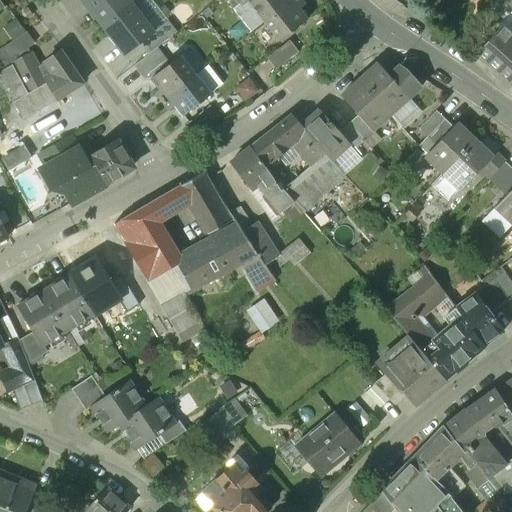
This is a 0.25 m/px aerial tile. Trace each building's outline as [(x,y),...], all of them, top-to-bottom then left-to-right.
[(83,0),(83,1),(102,25),(130,3),(133,0),(83,0)] [(252,0),(249,3),(264,22),(292,0),(252,0)] [(302,0),(292,0),(264,22),(279,42),(308,19),(300,9),(306,4),(302,0)] [(102,25),(125,55),(140,43),(153,33),(130,3),(102,25)] [(153,33),(140,43),(148,54),(157,48),(176,33),(168,22),(153,33)] [(511,34),(511,35),(501,25),(475,55),(487,66),(489,65),(509,83),(511,79),(511,34)] [(25,33),(0,50),(0,66),(2,70),(14,64),(30,93),(45,85),(47,84),(38,70),(39,69),(30,54),(28,54),(26,50),(34,45),(25,33)] [(50,37),(35,47),(44,61),(60,51),(50,37)] [(289,42),(267,59),(276,70),(298,53),(289,42)] [(148,54),(133,66),(143,79),(151,78),(170,64),(157,48),(148,54)] [(170,64),(151,78),(160,89),(154,93),(161,102),(205,67),(190,48),(170,64)] [(61,52),(45,63),(52,74),(69,64),(61,52)] [(2,70),(0,71),(0,72),(17,102),(21,99),(21,98),(30,93),(14,64),(2,70)] [(69,64),(52,74),(53,79),(47,84),(45,85),(56,101),(83,83),(69,64)] [(420,86),(405,69),(399,65),(388,75),(377,64),(370,71),(371,72),(360,81),(390,114),(420,86)] [(205,67),(161,102),(168,111),(173,107),(181,117),(210,95),(209,94),(222,85),(207,66),(205,67)] [(390,114),(360,81),(352,89),(351,88),(342,96),(359,115),(372,130),(390,114)] [(30,93),(21,98),(21,99),(31,115),(56,101),(45,85),(30,93)] [(218,118),(209,106),(187,124),(196,136),(218,118)] [(320,110),(311,118),(311,117),(300,126),(324,153),(331,160),(350,143),(320,110)] [(445,119),(436,111),(420,128),(428,137),(445,119)] [(300,126),(291,115),(250,148),(264,168),(292,145),(310,166),(324,153),(300,126)] [(372,130),(359,115),(349,124),(365,141),(374,132),(372,130)] [(445,119),(428,137),(437,145),(454,128),(445,119)] [(365,141),(349,124),(341,131),(356,148),(365,141)] [(467,132),(458,124),(454,128),(437,145),(425,157),(443,173),(474,141),(466,133),(467,132)] [(70,136),(39,154),(47,168),(78,150),(70,136)] [(93,150),(84,147),(78,150),(47,168),(41,171),(52,189),(66,193),(72,203),(81,199),(130,170),(131,164),(116,139),(94,152),(93,150)] [(485,150),(474,141),(443,173),(462,190),(480,171),(493,157),(486,150),(485,150)] [(250,148),(230,163),(251,191),(258,186),(279,214),(294,203),(282,190),(280,192),(264,168),(250,148)] [(331,160),(324,153),(310,166),(282,190),(294,203),(302,213),(345,175),(331,160)] [(493,157),(480,171),(488,179),(505,161),(497,154),(493,157)] [(511,168),(505,161),(488,179),(497,187),(511,171),(511,168)] [(511,171),(497,187),(507,196),(511,190),(511,171)] [(204,172),(177,188),(186,203),(207,235),(234,221),(231,216),(204,172)] [(212,243),(178,261),(154,221),(186,203),(177,188),(113,225),(146,279),(175,263),(191,292),(239,267),(257,292),(275,280),(265,264),(240,228),(212,243)] [(511,190),(507,196),(496,207),(511,221),(511,190)] [(255,224),(252,225),(241,209),(231,216),(234,221),(235,220),(240,228),(265,264),(277,256),(255,224)] [(234,221),(207,235),(212,243),(240,228),(235,220),(234,221)] [(305,249),(297,241),(288,250),(296,258),(305,249)] [(95,258),(69,274),(94,314),(118,300),(119,299),(109,281),(95,258)] [(175,263),(146,279),(170,320),(198,305),(191,292),(175,263)] [(511,297),(511,282),(505,273),(496,280),(510,299),(511,297)] [(69,274),(43,290),(68,331),(94,314),(69,274)] [(120,274),(109,281),(119,299),(118,300),(126,313),(139,305),(120,274)] [(430,274),(385,310),(407,336),(419,327),(421,325),(415,317),(418,314),(414,309),(441,288),(430,274)] [(510,299),(496,280),(486,287),(500,307),(510,299)] [(500,307),(486,287),(477,294),(491,313),(500,307)] [(68,331),(43,290),(17,306),(33,332),(41,346),(42,346),(68,331)] [(491,313),(477,294),(456,309),(462,317),(484,346),(503,330),(491,313)] [(264,299),(245,311),(259,333),(278,321),(264,299)] [(198,305),(170,320),(182,340),(209,325),(198,305)] [(462,317),(428,344),(424,339),(425,334),(419,327),(407,336),(408,337),(444,378),(484,346),(462,317)] [(41,346),(33,332),(19,340),(26,360),(27,362),(46,352),(42,346),(41,346)] [(18,337),(7,343),(17,364),(26,360),(19,340),(18,337)] [(444,378),(408,337),(378,364),(387,374),(392,379),(394,377),(407,392),(406,393),(407,395),(415,403),(444,378)] [(29,366),(5,375),(18,408),(42,399),(29,366)] [(407,392),(394,377),(392,379),(387,374),(374,385),(394,406),(407,395),(406,393),(407,392)] [(91,376),(72,389),(79,400),(98,386),(91,376)] [(511,379),(496,391),(511,417),(511,418),(511,379)] [(145,406),(128,381),(105,396),(90,406),(90,407),(107,432),(119,424),(145,406)] [(105,396),(98,386),(79,400),(86,410),(90,407),(90,406),(105,396)] [(464,408),(442,426),(464,453),(467,450),(477,463),(487,478),(500,468),(490,453),(492,451),(483,439),(482,429),(491,423),(490,425),(490,427),(491,428),(492,429),(493,429),(495,429),(496,429),(511,447),(511,418),(511,417),(496,391),(467,412),(464,408)] [(145,406),(119,424),(137,450),(158,436),(174,425),(174,424),(156,399),(145,406)] [(246,416),(233,399),(218,409),(231,427),(246,416)] [(323,424),(295,447),(320,476),(334,465),(332,463),(356,442),(334,416),(324,425),(323,424)] [(178,421),(174,424),(174,425),(158,436),(164,445),(185,431),(178,421)] [(442,426),(412,458),(413,460),(414,459),(435,480),(459,458),(469,469),(477,463),(467,450),(464,453),(442,426)] [(413,460),(382,493),(394,509),(396,511),(428,511),(434,506),(438,511),(461,511),(451,498),(452,497),(435,480),(414,459),(413,460)] [(511,459),(500,468),(487,478),(499,493),(501,497),(511,511),(511,459)] [(236,463),(202,494),(213,506),(210,508),(213,511),(268,511),(269,511),(269,508),(269,505),(267,503),(264,501),(261,501),(250,489),(256,484),(236,463)] [(487,478),(477,463),(469,469),(473,475),(470,477),(488,501),(499,493),(487,478)] [(35,485),(0,471),(0,478),(32,491),(35,485)] [(32,491),(0,478),(0,511),(23,511),(32,492),(32,491)] [(124,511),(128,507),(105,487),(83,511),(124,511)] [(37,511),(43,497),(32,492),(23,511),(37,511)] [(381,492),(362,511),(391,511),(394,509),(382,493),(381,492)]
